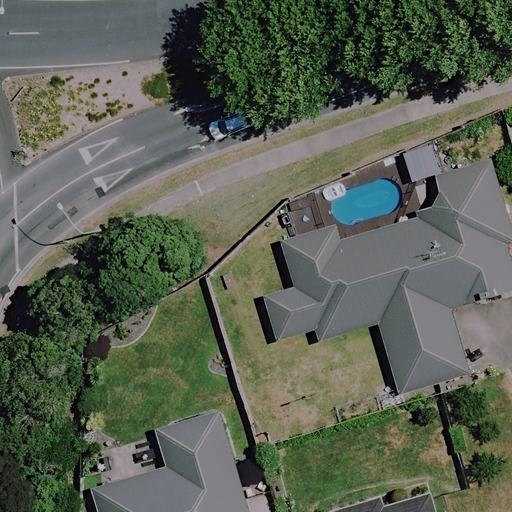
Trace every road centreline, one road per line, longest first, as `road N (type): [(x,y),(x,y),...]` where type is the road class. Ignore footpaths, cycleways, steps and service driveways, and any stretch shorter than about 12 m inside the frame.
road 1 (secondary): [(511,24),(131,150),(0,237)]
road 2 (secondary): [(0,28),(177,32),(307,0)]
